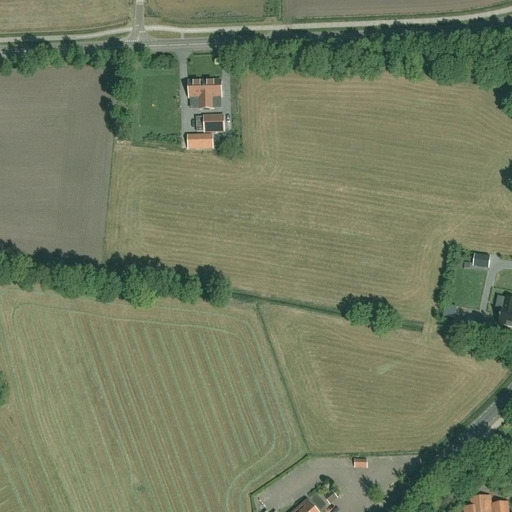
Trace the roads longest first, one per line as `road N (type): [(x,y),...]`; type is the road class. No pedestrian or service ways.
road 1 (secondary): [(511,24),(138,46)]
road 2 (tertiary): [(383,511),(511,391)]
road 3 (secondary): [(138,46),(0,52)]
